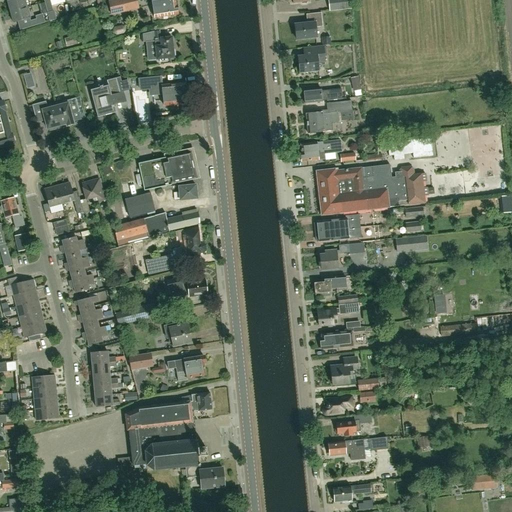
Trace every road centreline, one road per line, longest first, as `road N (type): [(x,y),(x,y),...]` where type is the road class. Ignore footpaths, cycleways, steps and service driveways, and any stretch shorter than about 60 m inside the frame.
road 1 (residential): [(314,511),(263,0)]
road 2 (tertiary): [(255,511),(213,121)]
road 3 (residential): [(76,418),(31,169)]
road 4 (residential): [(31,169),(213,121)]
road 5 (residential): [(31,169),(33,151),(0,53)]
road 6 (tertiary): [(213,121),(203,0)]
